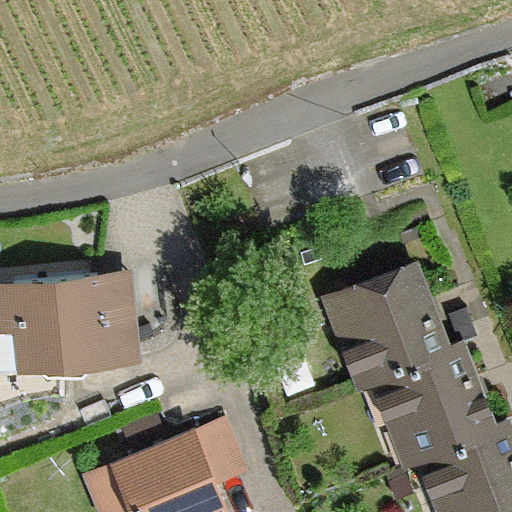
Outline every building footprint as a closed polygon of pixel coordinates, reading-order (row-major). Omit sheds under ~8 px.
[(444,344),(412,261),(343,288),(355,322),(342,327),(362,381),(376,376),(375,374),(445,347),(444,344)] [(94,356),(135,352),(129,288),(99,291),(97,272),(0,282),(0,366),(23,364),(22,363),(34,362),(47,373),(83,370),(94,356)] [(445,347),(375,374),(376,376),(396,426),(409,420),(422,452),(491,425),(490,423),(458,339),(444,344),(445,347)] [(223,416),(116,460),(137,511),(209,511),(225,506),(214,478),(244,466),(223,416)] [(491,425),(422,452),(442,504),(455,498),(460,511),(511,511),(511,438),(504,418),(490,423),(491,425)]
